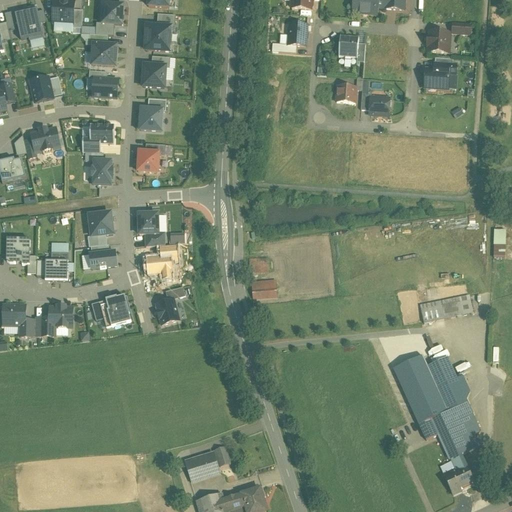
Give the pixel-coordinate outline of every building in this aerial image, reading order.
[(76,2),(54,0),(52,26),(74,28),(75,13),(76,2)] [(150,0),(150,11),(173,12),(173,0),(150,0)] [(292,0),(292,11),(311,12),(312,2),(312,0),(292,0)] [(378,0),(354,0),(354,15),(378,17),(378,10),(385,10),(386,3),(379,2),(378,0)] [(405,0),(385,0),(386,3),(385,10),(385,11),(405,13),(405,0)] [(127,8),(105,6),(104,27),(116,28),(126,29),(127,8)] [(40,12),(18,17),(21,31),(24,43),(46,38),(40,12)] [(84,13),(75,13),(74,28),(74,31),(83,31),(84,13)] [(17,14),(6,16),(8,26),(10,33),(21,31),(18,17),(17,14)] [(158,18),(158,29),(174,29),(176,29),(177,18),(158,18)] [(0,27),(0,32),(2,45),(12,43),(10,33),(8,26),(0,27)] [(472,27),(454,26),(453,36),(471,38),(472,27)] [(116,28),(104,27),(99,27),(98,37),(115,38),(116,28)] [(307,28),(291,27),(290,30),(289,31),(288,36),(290,37),(289,47),(289,48),(298,48),(306,49),(306,41),(307,40),(308,37),(307,36),(307,28)] [(158,29),(146,28),(144,56),(173,57),(174,29),(158,29)] [(450,36),(430,34),(430,40),(429,40),(428,48),(430,48),(429,54),(449,56),(450,36)] [(359,40),(341,39),(342,39),(341,39),(339,59),(340,59),(346,59),(346,61),(351,62),(352,60),(357,60),(357,61),(358,61),(358,58),(359,46),(360,40),(359,40)] [(94,47),(93,67),(115,68),(116,49),(94,47)] [(289,47),(280,47),(279,55),(297,56),(298,48),(289,48),(289,47)] [(153,61),(153,69),(168,70),(170,70),(171,62),(153,61)] [(454,62),(436,61),(435,73),(450,74),(450,77),(456,77),(457,68),(453,68),(454,62)] [(153,69),(143,68),(142,92),(167,94),(168,70),(153,69)] [(435,73),(426,72),(425,90),(449,92),(449,84),(450,84),(450,82),(450,77),(450,74),(435,73)] [(92,83),(109,83),(109,75),(90,75),(90,83),(92,83)] [(51,79),(30,84),(36,108),(57,103),(56,100),(52,82),(51,79)] [(60,80),(52,82),(56,100),(64,98),(60,80)] [(91,104),(119,105),(120,84),(109,83),(92,83),(91,104)] [(14,88),(5,89),(9,107),(18,105),(14,88)] [(5,89),(0,90),(0,115),(10,113),(9,107),(5,89)] [(357,90),(338,89),(338,92),(337,93),(337,98),(338,99),(337,105),(356,106),(357,93),(357,90)] [(368,95),(363,94),(361,113),(370,113),(371,100),(372,100),(372,95),(368,95)] [(372,100),(371,100),(370,113),(370,117),(389,118),(390,102),(389,100),(383,100),(382,101),(372,100)] [(168,103),(150,102),(150,112),(167,113),(168,103)] [(42,107),(44,112),(55,109),(54,104),(42,107)] [(150,112),(143,111),(142,135),(165,136),(167,113),(150,112)] [(456,120),(464,116),(462,111),(454,115),(456,120)] [(117,127),(91,127),(92,145),(92,147),(103,147),(117,147),(117,127)] [(37,157),(60,152),(56,132),(32,137),(33,143),(37,157)] [(37,157),(33,143),(25,144),(28,163),(38,161),(37,157)] [(92,147),(92,145),(85,145),(85,157),(103,156),(103,147),(92,147)] [(165,148),(148,147),(148,155),(160,156),(164,156),(165,148)] [(148,155),(140,155),(139,174),(158,175),(160,156),(148,155)] [(15,163),(0,165),(0,175),(2,187),(26,183),(23,164),(16,165),(15,163)] [(115,164),(96,163),(95,189),(114,189),(115,164)] [(115,216),(88,219),(91,242),(107,240),(117,239),(115,216)] [(158,217),(139,218),(140,228),(139,228),(139,234),(140,234),(140,238),(146,237),(159,237),(159,236),(158,217)] [(508,260),(508,232),(495,232),(495,260),(508,260)] [(159,237),(146,237),(146,250),(160,249),(164,248),(164,236),(159,236),(159,237)] [(107,240),(91,242),(90,242),(91,251),(92,251),(108,249),(107,240)] [(30,244),(8,244),(8,267),(30,267),(30,260),(30,244)] [(164,248),(160,249),(161,260),(178,258),(177,247),(164,248)] [(93,256),(91,256),(93,274),(121,271),(119,253),(112,254),(93,256)] [(68,256),(52,256),(52,264),(46,264),(46,279),(46,283),(68,283),(68,256)] [(161,260),(146,261),(148,279),(163,278),(164,284),(173,283),(172,277),(174,277),(173,266),(179,266),(178,258),(161,260)] [(268,261),(250,262),(250,275),(269,274),(268,261)] [(46,264),(37,265),(37,277),(37,280),(46,279),(46,264)] [(276,283),(252,285),(254,301),(278,299),(276,283)] [(185,291),(167,295),(169,303),(177,301),(187,299),(185,291)] [(135,325),(128,299),(107,304),(108,308),(103,309),(107,323),(109,332),(135,325)] [(423,308),(426,326),(467,318),(463,300),(423,308)] [(169,303),(155,306),(161,329),(182,323),(177,301),(169,303)] [(96,325),(107,323),(103,309),(108,308),(107,304),(92,308),(96,325)] [(27,310),(4,310),(4,330),(21,330),(28,330),(28,324),(27,310)] [(75,310),(50,310),(50,323),(50,332),(57,332),(74,333),(75,310)] [(50,332),(50,323),(37,323),(37,340),(57,341),(57,332),(50,332)] [(28,330),(21,330),(21,341),(35,342),(35,325),(28,324),(28,330)] [(419,426),(432,420),(439,436),(451,462),(461,457),(468,455),(462,442),(471,438),(481,434),(466,401),(470,394),(463,379),(457,382),(448,360),(427,370),(423,358),(394,371),(419,426)] [(432,420),(419,426),(426,442),(439,436),(432,420)] [(400,422),(387,427),(389,431),(402,426),(400,422)] [(471,438),(462,442),(468,455),(468,454),(477,450),(471,438)] [(215,456),(186,465),(192,484),(221,475),(215,456)] [(461,457),(452,462),(452,463),(453,462),(454,464),(457,472),(466,468),(461,457)] [(454,464),(446,467),(450,475),(457,472),(454,464)] [(450,475),(444,478),(453,497),(475,487),(466,467),(466,468),(457,472),(450,475)] [(263,490),(242,496),(242,497),(224,503),(226,511),(234,511),(246,508),(247,511),(267,511),(264,501),(266,500),(263,490)] [(222,496),(198,503),(200,511),(226,511),(224,503),(222,496)]
